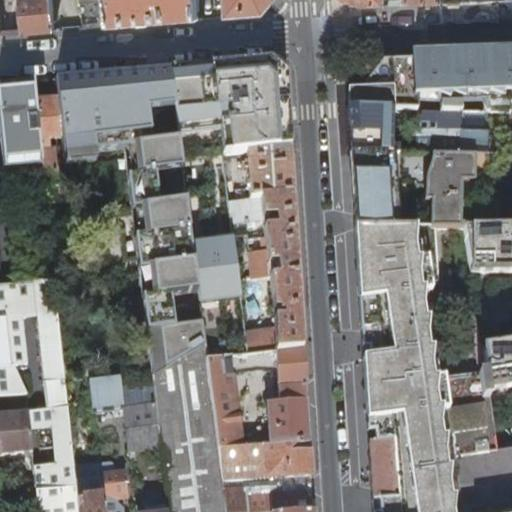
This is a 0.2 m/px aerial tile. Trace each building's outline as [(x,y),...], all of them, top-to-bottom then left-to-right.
[(53,0),(20,0),(24,34),(48,32),(56,32),(53,0)] [(82,0),(85,29),(99,28),(114,27),(111,0),(82,0)] [(111,0),(114,27),(129,25),(171,22),(200,19),(198,0),(111,0)] [(226,0),(228,17),(264,14),(264,13),(275,0),(226,0)] [(382,65),(371,80),(348,112),(392,113),(410,114),(487,116),(498,117),(501,117),(501,98),(511,97),(511,51),(442,54),(394,56),(395,64),(382,65)] [(174,111),(177,131),(227,125),(230,157),(246,155),(290,150),(288,121),(285,72),(275,63),(219,67),(169,72),(174,111)] [(113,76),(123,153),(151,377),(204,346),(201,326),(175,329),(171,299),(198,296),(192,246),(186,204),(159,208),(156,178),(182,175),(179,150),(178,144),(152,147),(147,115),(174,111),(169,72),(148,74),(113,76)] [(62,140),(64,158),(123,153),(113,76),(87,79),(55,81),(58,102),(62,140)] [(0,127),(4,171),(42,167),(35,96),(33,83),(13,85),(0,86),(0,127)] [(40,96),(35,96),(42,167),(47,211),(60,210),(57,175),(50,151),(49,142),(62,140),(58,102),(41,103),(40,96)] [(391,149),(392,119),(392,113),(348,112),(350,135),(351,156),(394,156),(399,156),(400,149),(391,149)] [(410,119),(409,156),(488,157),(487,119),(487,116),(410,114),(410,119)] [(511,125),(511,117),(501,118),(502,126),(511,125)] [(227,125),(177,131),(178,144),(179,150),(221,145),(222,158),(230,157),(227,125)] [(247,172),(249,203),(293,198),(292,177),(290,150),(246,155),(247,164),(242,164),(242,173),(247,172)] [(354,216),(397,215),(394,156),(351,156),(353,188),(354,216)] [(403,211),(404,208),(403,189),(430,189),(430,230),(452,230),(490,230),(488,157),(409,156),(399,156),(394,156),(397,215),(399,213),(403,211)] [(277,229),(263,231),(266,254),(248,256),(251,282),(269,280),(275,332),(245,335),(247,356),(303,350),(293,198),(249,203),(228,205),(231,226),(262,223),(262,220),(276,218),(277,229)] [(397,215),(354,216),(355,230),(397,230),(397,215)] [(357,271),(363,271),(364,284),(358,284),(358,294),(367,293),(367,295),(386,294),(385,276),(416,276),(422,269),(422,230),(397,230),(355,230),(354,230),(356,255),(357,271)] [(437,287),(428,230),(422,230),(422,269),(416,276),(385,276),(386,294),(367,295),(367,300),(359,301),(361,330),(422,326),(418,297),(424,296),(432,295),(431,288),(437,287)] [(511,231),(490,231),(490,230),(452,230),(463,274),(507,274),(506,271),(511,270),(511,341),(482,349),(488,373),(483,375),(485,383),(490,381),(492,389),(511,384),(511,231)] [(240,300),(233,241),(192,246),(198,296),(199,306),(240,300)] [(27,395),(17,370),(28,368),(24,321),(38,319),(48,413),(29,415),(31,434),(55,431),(59,468),(34,470),(38,511),(77,511),(68,420),(55,283),(0,288),(0,396),(6,397),(16,396),(27,395)] [(418,297),(422,326),(428,326),(424,296),(418,297)] [(363,361),(427,354),(422,326),(361,330),(363,361)] [(204,346),(151,377),(152,385),(155,406),(161,450),(168,511),(225,511),(223,492),(222,483),(217,450),(206,361),(204,346)] [(247,356),(243,356),(229,358),(206,361),(217,450),(244,448),(234,374),(255,370),(276,371),(278,404),(267,405),(269,447),(309,445),(306,403),(303,350),(247,356)] [(389,511),(511,511),(511,444),(494,447),(485,383),(483,375),(446,384),(438,353),(427,354),(363,361),(364,390),(371,390),(372,405),(365,405),(366,419),(375,419),(376,442),(368,443),(370,478),(372,503),(388,502),(389,511)] [(112,414),(125,413),(122,389),(121,379),(91,383),(90,382),(93,416),(105,415),(105,420),(113,419),(112,414)] [(125,413),(155,406),(152,385),(122,389),(125,413)] [(0,457),(33,455),(31,434),(29,415),(27,395),(16,396),(18,415),(8,417),(6,397),(0,396),(0,457)] [(18,415),(16,396),(6,397),(8,417),(18,415)] [(130,455),(161,450),(155,406),(125,413),(130,455)] [(89,419),(68,420),(77,511),(104,511),(104,504),(103,499),(94,500),(89,419)] [(375,419),(366,419),(368,443),(376,442),(375,419)] [(285,478),(285,480),(311,479),(309,445),(269,447),(244,448),(217,450),(222,483),(285,478)] [(112,467),(99,468),(103,499),(128,497),(125,476),(113,477),(112,467)] [(285,478),(222,483),(223,492),(244,490),(245,498),(286,496),(285,480),(285,478)] [(285,480),(286,496),(312,494),(311,479),(285,480)] [(244,490),(223,492),(225,511),(312,511),(312,494),(286,496),(245,498),(244,490)] [(389,511),(388,502),(372,503),(372,511),(389,511)] [(122,511),(113,503),(104,504),(104,511),(122,511)]
